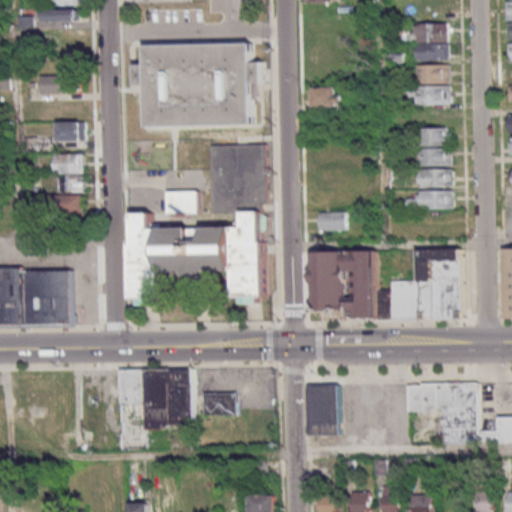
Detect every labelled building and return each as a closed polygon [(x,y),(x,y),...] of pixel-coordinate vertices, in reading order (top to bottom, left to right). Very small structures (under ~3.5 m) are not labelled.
[(83,21),(83,9),(45,9),(45,21),(83,21)] [(421,43),(450,43),(450,28),(421,28),(421,43)] [(423,62),(453,62),(452,46),(421,47),(423,62)] [(150,127),(256,125),(254,47),(148,49),(150,127)] [(422,85),(453,83),(452,67),(421,68),(422,85)] [(44,95),(80,94),(79,78),(44,80),(44,95)] [(423,105),(453,104),(453,89),(423,90),(423,105)] [(314,110),(340,110),(340,91),(312,92),(314,110)] [(60,143),(83,143),(83,126),(61,125),(60,143)] [(424,148),(448,147),(448,133),(423,133),(424,148)] [(269,301),(268,147),(215,148),(215,213),(238,213),(238,229),(153,229),(153,218),(136,218),(136,302),(164,302),(164,278),(187,278),(187,283),(212,283),(212,276),(238,276),(238,301),(269,301)] [(419,168),(454,169),(454,152),(419,151),(419,168)] [(57,175),(81,175),(82,157),(57,157),(57,175)] [(423,189),(455,189),(454,172),(423,172),(423,189)] [(58,192),(81,192),(81,177),(58,177),(58,192)] [(411,210),(455,210),(454,194),(420,194),(420,200),(411,200),(411,210)] [(173,216),(201,214),(201,196),(173,196),(173,216)] [(50,214),(83,214),(82,198),(50,198),(50,214)] [(323,232),(349,231),(349,215),(323,216),(323,232)] [(417,282),(416,250),(459,249),(460,317),(416,318),(417,282)] [(381,290),(380,252),(308,252),(309,319),(381,318),(381,290)] [(73,323),(0,324),(0,263),(29,263),(29,270),(73,269),(73,323)] [(381,318),(416,318),(417,282),(396,282),(396,290),(381,290),(381,318)] [(195,368),(121,368),(121,412),(146,412),(146,428),(195,428),(195,368)] [(511,442),(511,416),(499,416),(499,430),(479,430),(479,382),(409,383),(409,411),(444,410),(444,444),(511,442)] [(341,383),(309,383),(309,434),(341,434),(341,383)] [(206,415),(239,415),(239,392),(206,392),(206,415)] [(396,493),(396,485),(385,485),(384,511),(402,511),(403,493),(396,493)] [(479,511),(496,511),(497,489),(479,489),(479,511)] [(372,511),(372,490),(354,490),(353,511),(372,511)] [(30,511),(31,494),(0,493),(0,511),(30,511)] [(341,511),(341,493),(321,493),(320,511),(341,511)] [(414,511),(434,511),(434,494),(415,494),(414,511)] [(274,511),(275,495),(249,495),(248,511),(274,511)] [(128,498),(107,498),(106,511),(150,511),(150,501),(128,501),(128,498)] [(48,511),(64,511),(64,499),(48,499),(48,511)]
